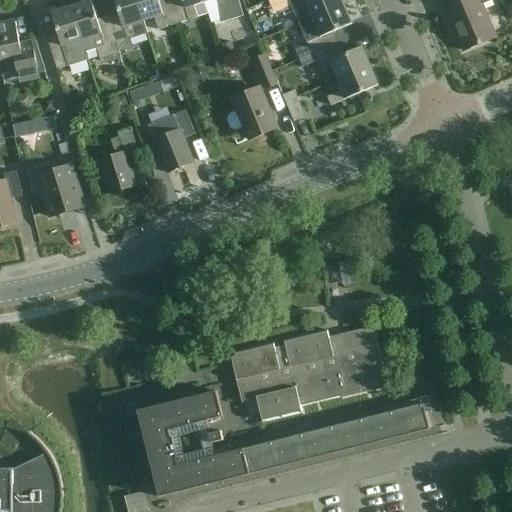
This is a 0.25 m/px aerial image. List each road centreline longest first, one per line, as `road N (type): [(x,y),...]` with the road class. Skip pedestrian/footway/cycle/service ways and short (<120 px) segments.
road 1 (residential): [(0,295),(139,259),(444,126)]
road 2 (residential): [(511,428),(188,511)]
road 3 (residential): [(468,198),(511,383)]
road 4 (residential): [(444,126),(391,0)]
